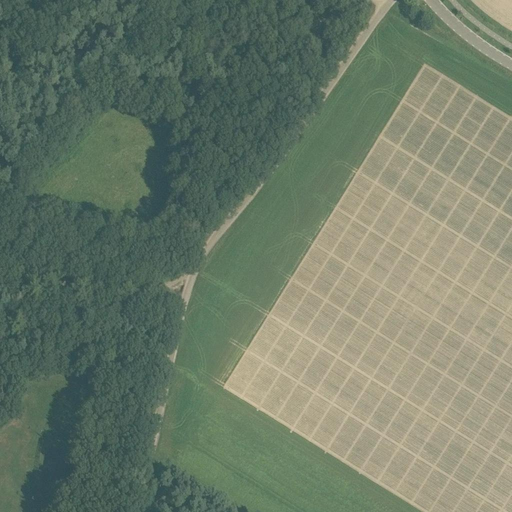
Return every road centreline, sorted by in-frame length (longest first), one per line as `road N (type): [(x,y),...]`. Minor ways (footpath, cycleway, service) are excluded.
road 1 (unclassified): [(187,281),(393,0)]
road 2 (track): [(182,0),(141,31),(0,193)]
road 3 (unclassified): [(136,511),(187,281)]
road 4 (unclassified): [(187,281),(103,290),(0,267)]
